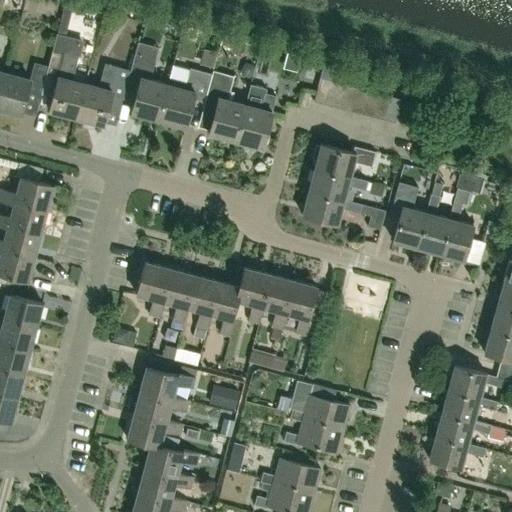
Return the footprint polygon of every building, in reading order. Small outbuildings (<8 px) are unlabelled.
[(80,56),(84,41),(57,33),(53,49),(52,48),(47,66),(43,82),(54,85),(48,109),(75,116),(84,82),(71,79),(77,55),(80,56)] [(129,69),(127,80),(138,83),(130,112),(158,119),(168,83),(150,78),(155,59),(134,53),(129,69)] [(4,72),(0,88),(0,108),(20,114),(26,90),(40,93),(43,82),(47,66),(33,62),(29,79),(4,72)] [(84,82),(75,116),(103,124),(109,99),(121,102),(127,80),(129,69),(104,62),(98,86),(84,82)] [(242,76),(249,77),(252,75),(254,68),(252,64),(246,62),(242,65),(241,72),(242,76)] [(323,63),(319,78),(313,101),(324,104),(334,66),(323,63)] [(335,66),(334,66),(324,104),(336,107),(342,84),(331,81),(335,66)] [(211,73),(190,67),(185,87),(168,83),(158,119),(185,126),(193,98),(204,101),(211,73)] [(212,70),(211,73),(204,101),(215,104),(208,133),(235,140),(244,104),(226,99),(233,75),(212,70)] [(245,104),(244,104),(235,140),(262,147),(271,111),(275,95),(265,93),(267,88),(250,83),(245,104)] [(342,84),(336,107),(348,110),(353,87),(342,84)] [(365,90),(353,87),(348,110),(359,113),(365,90)] [(376,93),(365,90),(359,113),(371,116),(376,93)] [(388,96),(376,93),(371,116),(382,119),(388,96)] [(400,100),(388,96),(382,119),(394,122),(400,100)] [(352,152),(320,143),(319,146),(315,145),(312,157),(316,158),(314,167),(350,177),(350,176),(354,161),(370,166),(374,152),(353,146),(352,152)] [(350,177),(314,167),(307,190),(344,200),(344,199),(348,184),(365,189),(367,180),(350,176),(350,177)] [(470,191),(478,194),(482,178),(461,172),(456,188),(470,191)] [(13,200),(46,209),(52,185),(20,176),(15,193),(0,188),(0,200),(12,204),(13,200)] [(407,188),(402,205),(392,241),(416,247),(426,211),(425,211),(410,207),(415,190),(407,188)] [(453,200),(448,218),(449,218),(439,254),(463,260),(473,224),(457,220),(462,203),(466,204),(470,191),(456,188),(453,200)] [(344,200),(307,190),(301,214),(337,224),(341,208),(359,213),(361,204),(344,199),(344,200)] [(430,194),(425,211),(426,211),(416,247),(439,254),(449,218),(448,218),(434,214),(439,196),(430,194)] [(13,200),(12,204),(9,216),(0,214),(0,225),(6,227),(7,224),(39,232),(46,209),(13,200)] [(493,235),(496,223),(488,221),(485,233),(493,235)] [(7,224),(6,227),(3,240),(0,238),(0,250),(1,247),(33,256),(39,232),(7,224)] [(1,247),(0,250),(0,272),(27,280),(33,256),(1,247)] [(511,258),(509,258),(502,282),(511,284),(511,258)] [(160,300),(168,268),(145,261),(136,294),(152,298),(148,313),(159,316),(163,301),(160,300)] [(244,267),(239,286),(236,300),(237,300),(252,304),(248,319),(259,322),(263,307),(259,306),(268,273),(244,267)] [(192,274),(168,268),(160,300),(163,301),(176,304),(172,320),(182,323),(186,307),(183,307),(192,274)] [(271,326),(282,329),(286,313),(283,312),(291,280),(268,273),(259,306),(263,307),(275,310),(271,326)] [(206,329),(210,314),(207,313),(216,280),(192,274),(183,307),(186,307),(199,311),(195,326),(206,329)] [(239,286),(216,280),(207,313),(210,314),(223,317),(219,332),(230,335),(234,319),(232,319),(237,300),(236,300),(239,286)] [(316,286),(291,280),(283,312),(286,313),(299,317),(295,332),(306,335),(306,333),(314,335),(318,321),(307,318),(316,286)] [(511,284),(502,282),(496,305),(511,309),(511,284)] [(2,318),(35,327),(41,303),(9,294),(5,310),(0,308),(0,320),(2,321),(2,318)] [(511,309),(496,305),(490,328),(511,334),(511,309)] [(2,318),(2,321),(0,327),(0,342),(29,350),(35,327),(2,318)] [(115,327),(112,340),(125,344),(129,330),(115,327)] [(511,334),(490,328),(484,352),(501,357),(498,367),(511,370),(511,334)] [(0,342),(0,367),(23,374),(29,350),(0,342)] [(164,344),(161,356),(173,359),(176,346),(164,344)] [(182,345),(179,358),(202,363),(205,350),(182,345)] [(267,358),(250,354),(248,361),(265,366),(267,358)] [(453,365),(447,389),(479,397),(483,383),(501,387),(503,380),(511,381),(511,370),(498,367),(495,377),(485,374),(453,365)] [(145,366),(139,390),(171,399),(172,396),(176,384),(191,388),(194,377),(178,372),(177,375),(145,366)] [(0,393),(16,397),(23,374),(0,367),(0,393)] [(312,383),(309,394),(304,411),(292,408),(289,418),(301,421),(302,418),(343,429),(349,405),(333,400),(335,389),(312,383)] [(214,385),(209,402),(234,408),(239,391),(214,385)] [(447,389),(441,412),(473,421),(473,420),(477,405),(494,410),(497,402),(479,397),(447,389)] [(171,399),(139,390),(133,414),(165,423),(166,420),(169,407),(185,411),(188,400),(172,396),(171,399)] [(0,418),(10,421),(16,397),(0,393),(0,418)] [(441,412),(434,435),(467,444),(467,443),(471,429),(487,433),(487,437),(501,441),(504,428),(473,420),(473,421),(441,412)] [(165,423),(133,414),(126,439),(149,445),(149,444),(159,447),(159,446),(163,431),(179,435),(182,424),(166,420),(165,423)] [(302,418),(301,421),(298,434),(286,431),(283,441),(296,444),(296,442),(337,453),(343,429),(302,418)] [(467,444),(434,435),(428,459),(460,468),(464,452),(482,457),(485,448),(467,443),(467,444)] [(149,444),(149,445),(143,467),(176,476),(177,473),(180,460),(196,464),(199,454),(182,449),(182,452),(159,446),(159,447),(149,444)] [(272,481),(313,492),(319,469),(279,458),(274,475),(262,472),(259,481),(271,485),(272,481)] [(143,467),(137,491),(170,499),(171,496),(174,484),(189,488),(192,477),(177,473),(176,476),(143,467)] [(272,481),(271,485),(268,498),(256,495),(253,505),(266,508),(267,505),(293,511),(307,511),(313,492),(272,481)] [(438,482),(435,494),(449,497),(452,485),(438,482)] [(137,491),(131,511),(166,511),(168,507),(183,511),(186,500),(171,496),(170,499),(137,491)]
